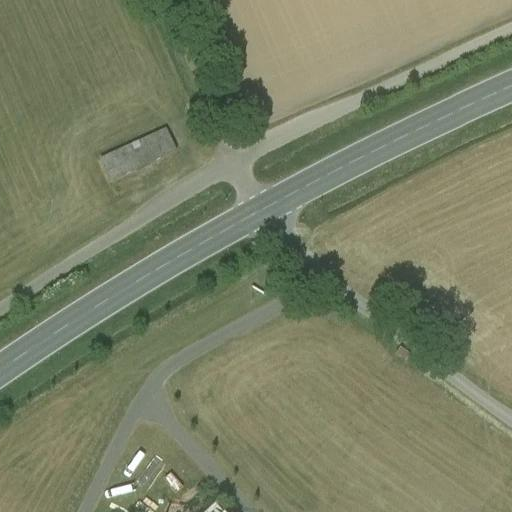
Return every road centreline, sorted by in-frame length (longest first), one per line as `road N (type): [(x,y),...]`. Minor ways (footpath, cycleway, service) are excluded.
road 1 (unclassified): [(267,207),(318,276),(511,421)]
road 2 (primary): [(267,207),(0,369)]
road 3 (primary): [(511,87),(267,207)]
road 4 (track): [(234,165),(164,0)]
